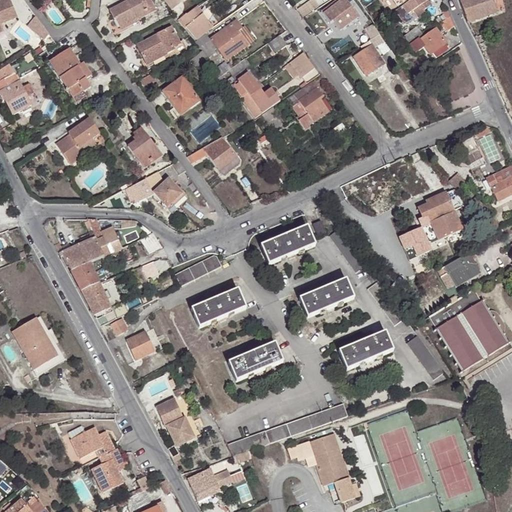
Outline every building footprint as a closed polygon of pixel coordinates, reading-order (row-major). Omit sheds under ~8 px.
[(0,24),(14,18),(5,0),(2,0),(0,1),(0,24)] [(156,14),(149,0),(136,0),(132,2),(130,0),(129,0),(109,10),(115,22),(118,21),(122,31),(156,14)] [(164,0),(172,11),(185,0),(164,0)] [(358,18),(344,0),(337,0),(321,12),(330,25),(333,23),(340,31),(358,18)] [(427,0),(412,0),(395,12),(403,24),(410,19),(407,15),(416,10),(420,16),(430,8),(426,2),(428,1),(427,0)] [(511,0),(458,0),(466,22),(506,13),(502,0),(511,0)] [(308,1),(295,10),(301,17),(313,9),(308,1)] [(213,27),(199,6),(179,21),(194,41),(204,34),(213,27)] [(439,25),(447,19),(444,15),(436,21),(439,25)] [(51,35),(38,16),(30,25),(46,40),(51,35)] [(455,29),(450,17),(447,19),(439,25),(435,27),(440,34),(444,31),(447,35),(455,29)] [(369,19),(364,22),(367,27),(373,24),(369,19)] [(204,34),(194,41),(200,48),(201,49),(206,46),(211,43),(224,61),(245,46),(236,34),(240,31),(233,22),(209,40),(204,34)] [(365,28),(368,38),(377,35),(375,25),(365,28)] [(170,29),(135,48),(146,67),(172,53),(170,50),(180,45),(170,29)] [(418,40),(421,38),(415,29),(402,38),(408,47),(418,40)] [(418,40),(408,47),(414,56),(424,49),(430,58),(431,57),(435,61),(448,51),(445,47),(446,46),(435,30),(418,42),(418,40)] [(286,45),(279,35),(268,43),(275,53),(286,45)] [(369,43),(360,48),(363,52),(353,58),(365,77),(383,66),(369,43)] [(72,48),(52,62),(78,102),(89,95),(87,92),(93,87),(88,79),(80,66),(82,64),(72,48)] [(32,55),(35,59),(44,53),(41,49),(32,55)] [(400,66),(394,57),(391,52),(381,58),(391,72),(400,66)] [(314,68),(302,53),(287,63),(301,78),(314,68)] [(34,106),(12,61),(0,69),(0,91),(4,100),(7,99),(14,115),(34,106)] [(90,77),(82,64),(80,66),(88,79),(90,77)] [(223,64),(215,70),(221,77),(222,77),(227,73),(229,71),(223,64)] [(141,80),(144,87),(156,81),(153,74),(141,80)] [(240,99),(239,101),(255,123),(280,105),(271,92),(263,97),(248,74),(231,87),(240,99)] [(200,103),(183,78),(162,92),(175,111),(179,117),(190,110),(200,103)] [(324,97),(313,82),(294,96),(299,102),(307,113),(314,123),(329,112),(320,99),(324,97)] [(299,102),(290,108),(298,119),(307,113),(299,102)] [(297,120),(304,130),(314,123),(307,113),(298,119),(297,120)] [(90,139),(98,133),(88,119),(68,133),(69,135),(55,145),(69,163),(94,145),(93,142),(90,139)] [(152,143),(142,128),(134,134),(136,137),(132,140),(134,143),(127,148),(144,170),(153,163),(152,161),(159,156),(151,144),(152,143)] [(476,133),(478,138),(491,132),(488,128),(476,133)] [(101,136),(98,133),(90,139),(93,142),(101,136)] [(455,138),(442,143),(445,150),(455,146),(458,145),(455,138)] [(207,148),(186,158),(193,167),(207,157),(218,172),(221,176),(226,177),(238,168),(239,162),(224,143),(211,152),(207,148)] [(186,173),(178,162),(169,167),(178,178),(186,173)] [(496,204),(511,195),(511,166),(486,180),(496,204)] [(160,172),(146,179),(151,188),(163,179),(160,172)] [(123,190),(111,194),(115,203),(151,190),(151,188),(146,179),(140,182),(123,190)] [(167,179),(152,192),(165,208),(170,214),(177,208),(185,200),(181,196),(167,179)] [(461,232),(443,194),(428,201),(429,204),(416,210),(421,221),(425,219),(437,243),(461,232)] [(497,226),(491,215),(485,218),(491,230),(497,226)] [(94,237),(105,257),(122,250),(113,231),(102,236),(95,220),(86,219),(87,222),(92,231),(94,237)] [(421,221),(417,222),(420,230),(417,231),(430,247),(437,243),(425,219),(421,221)] [(133,231),(136,224),(129,221),(125,227),(133,231)] [(325,233),(321,222),(312,225),(317,237),(325,233)] [(315,247),(307,228),(260,247),(268,266),(315,247)] [(366,266),(340,228),(327,237),(354,275),(366,266)] [(398,240),(408,263),(431,253),(429,247),(430,247),(417,231),(398,240)] [(163,247),(152,235),(140,241),(150,253),(163,247)] [(54,245),(60,257),(63,256),(71,271),(89,263),(102,258),(105,257),(94,237),(92,238),(93,241),(65,255),(61,247),(60,247),(58,244),(54,245)] [(479,271),(469,254),(444,268),(454,286),(479,271)] [(213,255),(174,276),(180,289),(220,268),(213,255)] [(154,261),(141,266),(147,280),(159,275),(154,261)] [(81,291),(98,284),(89,263),(71,271),(81,291)] [(353,300),(346,281),(298,300),(306,319),(353,300)] [(404,320),(376,283),(364,291),(391,329),(404,320)] [(109,309),(98,284),(81,291),(92,313),(93,316),(109,309)] [(246,310),(238,290),(191,310),(199,330),(246,310)] [(428,318),(462,374),(506,347),(499,336),(486,314),(473,292),(428,318)] [(155,299),(156,299),(154,293),(127,306),(130,312),(134,310),(155,299)] [(95,319),(100,328),(114,320),(111,312),(95,319)] [(488,313),(486,314),(499,336),(502,334),(503,333),(504,331),(504,328),(504,326),(503,324),(498,316),(496,314),(494,313),(492,312),(489,312),(488,313)] [(43,316),(39,319),(49,337),(46,338),(57,359),(35,370),(38,376),(67,361),(43,316)] [(49,337),(39,319),(16,331),(35,370),(57,359),(46,338),(49,337)] [(111,325),(117,337),(128,331),(123,319),(111,325)] [(154,353),(145,334),(126,342),(135,361),(154,353)] [(392,353),(384,334),(338,353),(346,372),(392,353)] [(441,375),(416,337),(404,345),(430,383),(441,375)] [(281,364),(274,345),(227,365),(235,383),(281,364)] [(184,420),(175,400),(157,408),(165,428),(167,427),(184,420)] [(227,446),(233,459),(234,459),(252,452),(347,419),(342,405),(227,446)] [(184,420),(167,427),(176,448),(201,437),(196,426),(189,429),(185,419),(184,420)] [(84,459),(101,451),(108,447),(111,453),(118,449),(112,436),(104,440),(101,435),(95,424),(72,436),(84,459)] [(104,440),(112,436),(109,431),(101,435),(104,440)] [(342,505),(356,500),(351,486),(333,435),(287,451),(290,461),(296,459),(297,463),(304,460),(313,458),(315,465),(324,488),(335,484),(342,505)] [(101,451),(104,456),(111,453),(108,447),(101,451)] [(114,459),(107,463),(94,469),(106,493),(127,483),(121,471),(118,466),(128,462),(121,448),(118,449),(111,453),(114,459)] [(252,452),(234,459),(236,464),(253,458),(252,452)] [(111,453),(104,456),(107,463),(114,459),(111,453)] [(304,460),(307,468),(315,465),(313,458),(304,460)] [(118,466),(121,471),(130,467),(128,462),(118,466)] [(214,478),(212,470),(189,478),(197,501),(220,494),(219,490),(227,487),(224,480),(216,483),(214,478)] [(234,484),(230,473),(214,478),(216,483),(224,480),(227,487),(234,484)] [(351,486),(356,500),(361,498),(356,484),(351,486)] [(144,491),(115,503),(118,508),(125,505),(129,511),(149,504),(144,491)] [(30,511),(21,501),(7,511),(30,511)] [(165,511),(161,502),(154,504),(156,508),(147,511),(165,511)]
